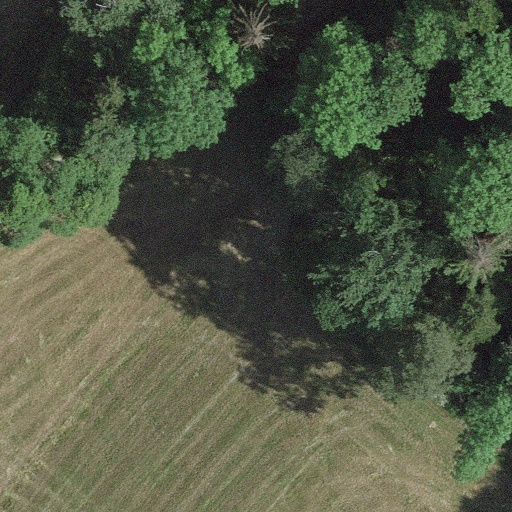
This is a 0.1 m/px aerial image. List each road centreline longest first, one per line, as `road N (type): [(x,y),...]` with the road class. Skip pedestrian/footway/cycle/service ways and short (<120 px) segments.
road 1 (track): [(308,0),(198,64),(0,215)]
road 2 (track): [(116,0),(0,160)]
